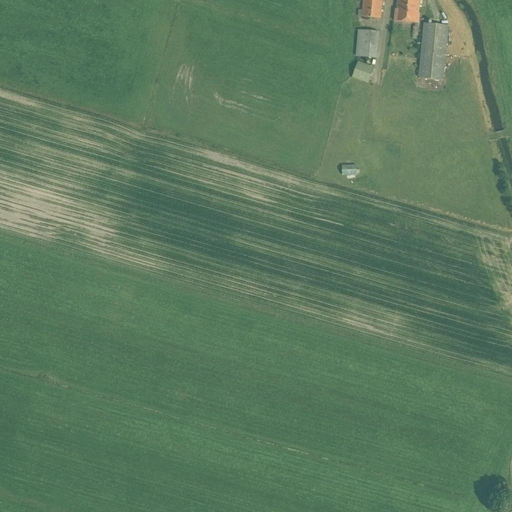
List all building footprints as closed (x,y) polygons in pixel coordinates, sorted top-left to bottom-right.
[(363,0),(362,17),(380,19),(381,0),(363,0)] [(397,0),(396,10),(395,10),(394,22),(419,25),(420,14),(419,14),(419,0),(397,0)] [(444,82),(449,27),(424,24),(418,80),(444,82)] [(379,32),(358,31),(355,57),(377,60),(379,32)] [(358,63),(352,78),(368,84),(374,68),(358,63)] [(357,166),(342,166),(342,176),(357,176),(357,166)]
